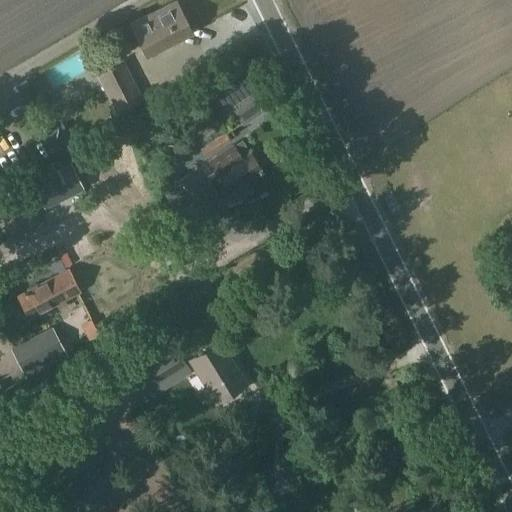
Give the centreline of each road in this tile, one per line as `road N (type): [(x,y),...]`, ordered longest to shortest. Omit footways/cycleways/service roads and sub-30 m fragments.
road 1 (unclassified): [(0,434),(364,202)]
road 2 (unclassified): [(0,267),(82,224),(271,240),(351,182)]
road 3 (unclassified): [(295,511),(274,473),(295,409),(438,351)]
road 4 (unclassified): [(259,0),(351,182)]
road 5 (unclassified): [(364,202),(438,351)]
road 6 (unknown): [(141,0),(0,88)]
